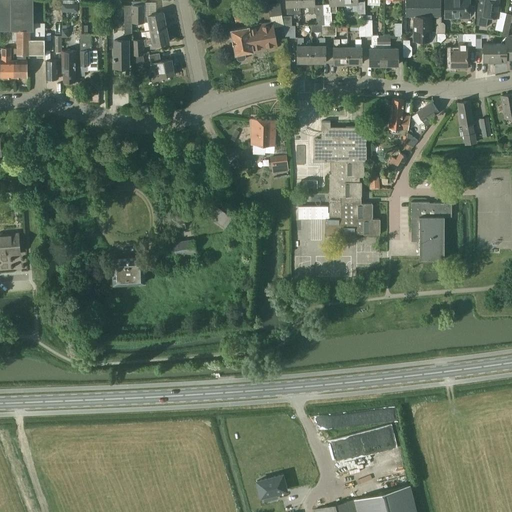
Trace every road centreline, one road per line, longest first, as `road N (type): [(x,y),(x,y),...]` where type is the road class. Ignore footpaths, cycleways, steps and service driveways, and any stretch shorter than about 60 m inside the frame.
road 1 (primary): [(0,405),(236,393),(511,363)]
road 2 (residential): [(447,89),(296,86),(206,107)]
road 3 (residential): [(206,107),(141,124),(45,102),(0,102)]
road 4 (residential): [(392,238),(392,200),(447,103),(447,89)]
